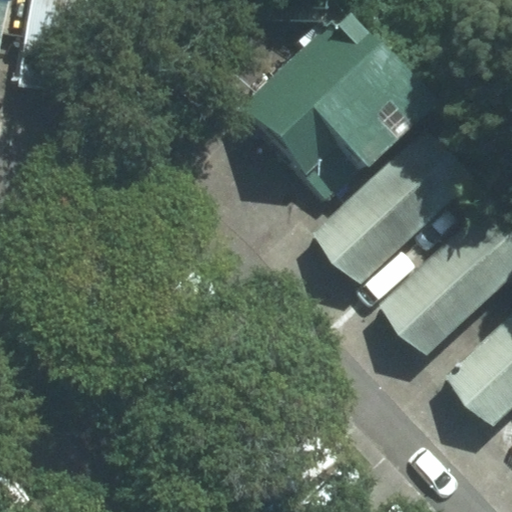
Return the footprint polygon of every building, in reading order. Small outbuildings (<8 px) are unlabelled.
[(125,0),(32,0),(26,92),(118,99),(125,0)] [(421,134),(314,19),(212,112),(265,170),(303,135),(356,193),(421,134)] [(427,215),(329,305),(385,365),(483,276),(427,215)] [(511,301),(499,288),(401,378),(457,438),(511,387),(511,301)] [(511,417),(472,454),(511,497),(511,417)]
